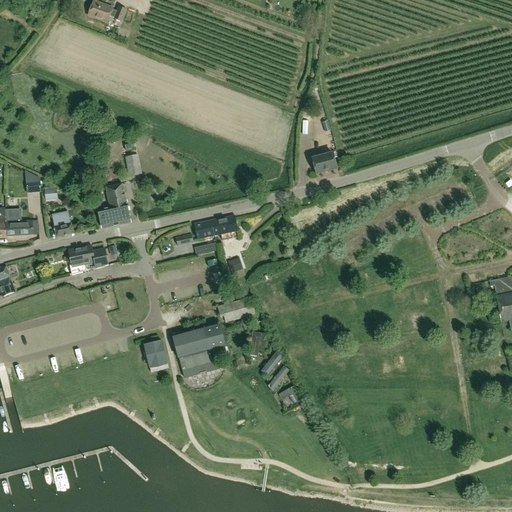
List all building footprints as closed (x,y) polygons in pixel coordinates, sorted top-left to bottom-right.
[(107,23),(110,16),(114,18),(114,19),(122,22),(127,10),(119,6),(117,11),(113,9),(113,8),(94,1),(89,16),(107,23)] [(333,154),(313,159),(316,174),(337,169),(333,154)] [(142,175),(138,155),(125,157),(129,177),(142,175)] [(505,179),(511,176),(511,164),(501,169),(505,179)] [(39,179),(25,173),(27,194),(42,193),(40,181),(39,181),(39,179)] [(102,229),(113,227),(113,228),(129,225),(129,224),(131,223),(123,185),(106,188),(109,205),(104,207),(104,210),(98,211),(102,229)] [(45,202),(58,200),(57,188),(44,189),(45,202)] [(57,237),(73,234),(71,223),(70,223),(68,212),(64,213),(54,216),(56,225),(55,226),(57,237)] [(492,220),(495,227),(504,222),(501,215),(492,220)] [(235,216),(211,221),(214,237),(224,235),(225,241),(239,238),(237,231),(238,231),(235,216)] [(8,217),(7,236),(18,235),(18,217),(8,217)] [(18,217),(18,235),(33,235),(33,221),(20,222),(20,217),(18,217)] [(214,237),(211,221),(195,225),(198,240),(214,237)] [(481,232),(467,238),(472,249),(487,243),(485,238),(484,238),(481,232)] [(178,247),(194,243),(192,235),(176,238),(178,247)] [(194,247),(196,255),(217,251),(216,242),(194,247)] [(73,262),(74,267),(76,272),(97,267),(97,268),(109,265),(105,249),(92,252),(90,246),(70,250),(71,253),(66,254),(68,263),(73,262)] [(111,256),(118,255),(116,246),(109,248),(111,256)] [(239,257),(228,261),(231,272),(243,268),(239,257)] [(38,277),(44,275),(40,265),(34,267),(38,277)] [(15,292),(7,267),(0,269),(0,284),(4,296),(15,292)] [(511,277),(490,282),(491,287),(494,286),(501,323),(509,321),(511,331),(511,330),(511,277)] [(226,323),(258,313),(253,296),(217,307),(221,318),(224,317),(226,323)] [(420,314),(414,310),(402,327),(409,331),(420,314)] [(217,362),(212,363),(208,345),(222,341),(219,328),(204,331),(203,329),(187,333),(187,336),(174,340),(179,359),(182,367),(185,379),(219,370),(217,362)] [(6,345),(17,342),(13,331),(3,334),(6,345)] [(239,332),(228,334),(234,360),(245,357),(239,332)] [(253,333),(250,355),(257,356),(260,342),(264,343),(265,335),(253,333)] [(168,369),(162,342),(144,346),(150,373),(168,369)] [(122,353),(116,355),(122,374),(131,371),(127,358),(124,359),(122,353)] [(316,372),(321,370),(316,354),(311,356),(316,372)] [(376,357),(379,375),(385,375),(382,356),(376,357)] [(98,358),(103,381),(108,380),(103,357),(98,358)] [(496,357),(475,360),(477,368),(497,365),(496,357)] [(281,380),(287,364),(279,361),(273,377),(281,380)] [(81,367),(86,387),(90,386),(85,366),(81,367)] [(295,386),(280,395),(283,400),(292,395),(294,397),(290,399),(293,404),(302,399),(295,386)] [(25,392),(26,404),(36,403),(34,391),(25,392)] [(497,428),(500,444),(510,442),(508,427),(497,428)] [(491,430),(482,431),(483,447),(492,446),(491,430)] [(462,443),(453,445),(457,462),(465,460),(462,443)] [(362,465),(352,468),(354,475),(364,472),(362,465)]
